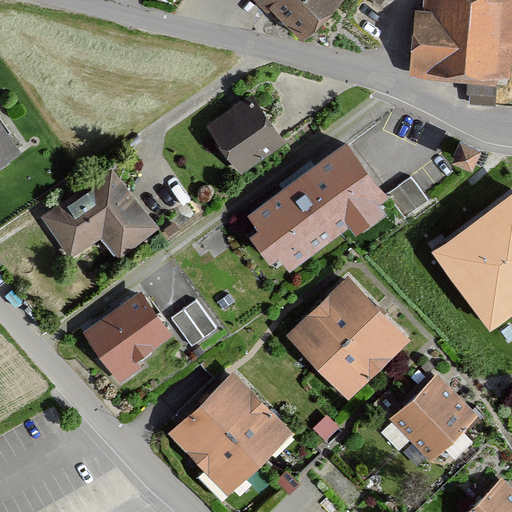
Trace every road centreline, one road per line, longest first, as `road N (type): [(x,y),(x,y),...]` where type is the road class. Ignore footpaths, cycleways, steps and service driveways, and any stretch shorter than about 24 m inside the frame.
road 1 (residential): [(59,0),(345,68),(511,130)]
road 2 (unclassified): [(0,306),(88,408),(196,511)]
